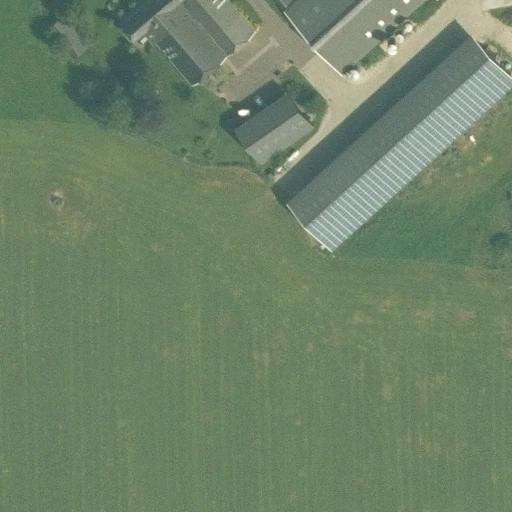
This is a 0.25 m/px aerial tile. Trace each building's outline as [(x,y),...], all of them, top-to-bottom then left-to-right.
[(149,0),(123,22),(138,39),(147,31),(193,84),(257,30),(230,0),(149,0)] [(292,0),(283,9),(344,74),(422,0),(292,0)] [(73,57),(90,44),(66,12),(49,25),(73,57)] [(511,74),(472,30),(287,199),(332,248),(511,84),(511,74)] [(288,86),(235,123),(262,161),(315,125),(288,86)]
